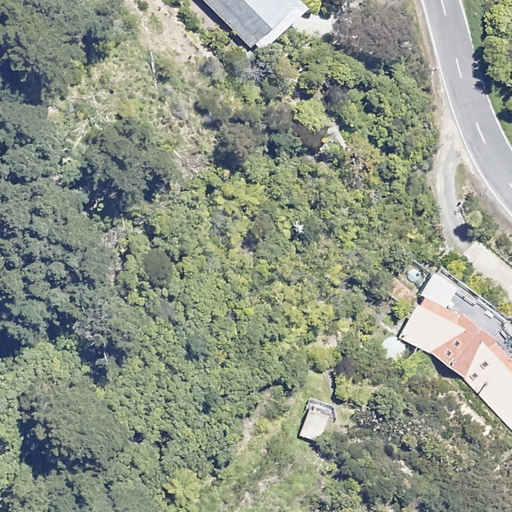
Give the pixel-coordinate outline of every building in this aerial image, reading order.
[(310,9),(301,0),(207,0),(264,56),(310,9)] [(464,293),(440,278),(427,298),(452,313),(464,293)] [(327,378),(306,378),(306,400),(327,400),(327,378)] [(311,408),(295,432),(315,446),(332,421),(311,408)] [(368,409),(340,408),(340,429),(367,430),(368,409)]
